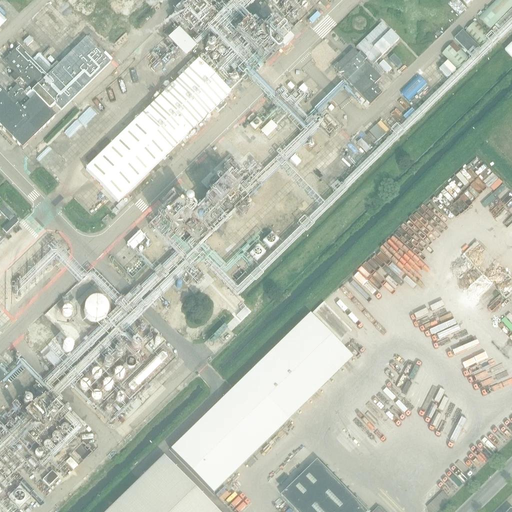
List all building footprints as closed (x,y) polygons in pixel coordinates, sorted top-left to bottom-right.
[(195,47),(178,28),(167,39),(185,57),(195,47)] [(0,89),(0,127),(18,146),(22,149),(55,117),(48,110),(54,104),(61,111),(110,63),(86,38),(58,65),(56,63),(49,69),(39,59),(35,63),(18,46),(3,61),(14,73),(9,77),(14,82),(19,78),(32,91),(31,92),(30,92),(26,96),(16,86),(6,96),(0,89)] [(442,54),(458,71),(470,60),(453,43),(442,54)] [(197,61),(86,172),(119,204),(230,94),(197,61)] [(436,66),(432,63),(415,80),(418,83),(436,66)] [(448,79),(440,70),(431,79),(440,87),(448,79)] [(261,242),(269,250),(279,241),(271,233),(261,242)] [(107,311),(107,309),(106,304),(104,301),(103,299),(100,298),(98,297),(96,296),(93,296),(91,297),(88,298),(87,299),(84,301),(83,304),(82,306),(82,308),(83,313),(84,315),(85,317),(87,319),(89,320),(92,321),(94,321),(97,321),(99,320),(102,319),(103,318),(105,316),(106,314),(107,311)] [(309,315),(245,377),(233,389),(170,450),(213,494),(288,421),(352,358),(309,315)] [(74,342),(74,339),(74,337),(73,335),(72,332),(71,331),(67,329),(66,328),(63,327),(58,328),(56,329),(54,330),(52,333),(51,335),(50,337),(50,339),(51,343),(52,346),(53,347),(55,349),(57,350),(59,351),(62,351),(64,351),(66,350),(70,348),(72,346),(73,344),(74,342)] [(216,511),(163,457),(106,511),(216,511)] [(367,511),(318,461),(281,496),(296,511),(382,511),(378,508),(373,511),(367,511)]
